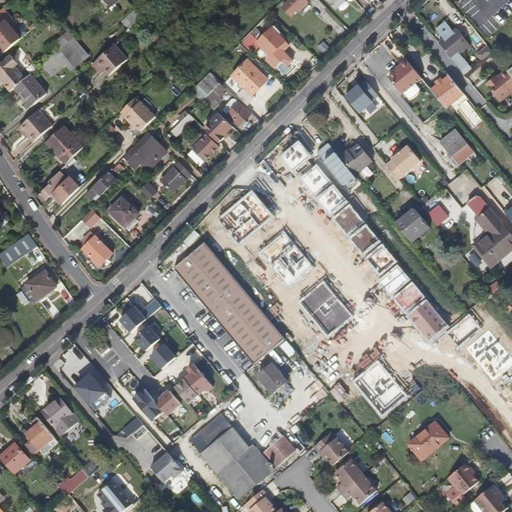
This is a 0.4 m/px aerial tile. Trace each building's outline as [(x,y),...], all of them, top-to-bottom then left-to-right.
[(290,0),(281,10),(290,19),(305,3),(304,2),(305,0),(290,0)] [(325,0),(337,11),(347,0),(325,0)] [(492,24),(498,19),(486,4),(466,20),(478,36),(484,31),(487,34),(495,27),(492,24)] [(146,20),(137,10),(123,22),(132,32),(146,20)] [(21,41),(6,23),(11,18),(5,11),(0,14),(0,44),(6,53),(21,41)] [(40,20),(31,27),(34,30),(43,23),(40,20)] [(274,27),(258,44),(251,37),(244,45),(252,53),(259,45),(271,56),(268,60),(276,68),(277,67),(285,75),(296,63),(284,52),(290,46),(279,36),(281,34),(274,27)] [(453,61),(471,47),(457,30),(439,44),(453,61)] [(53,58),(74,39),(69,33),(47,51),(53,58)] [(491,43),(486,37),(482,39),(487,46),(491,43)] [(89,57),(74,39),(53,58),(48,62),(57,73),(70,62),(75,69),(89,57)] [(117,48),(99,64),(110,77),(128,61),(117,48)] [(406,77),(415,70),(401,53),(394,59),(395,60),(390,64),(382,70),(395,86),(396,85),(400,90),(403,90),(410,85),(410,82),(406,77)] [(27,80),(16,67),(18,65),(12,57),(0,67),(0,81),(1,81),(4,85),(11,93),(16,89),(27,80)] [(248,106),(256,98),(254,96),(269,81),(249,62),(234,77),(245,88),(237,96),(248,106)] [(216,70),(211,75),(217,80),(221,75),(216,70)] [(164,74),(169,79),(172,76),(167,71),(164,74)] [(511,94),(511,76),(510,74),(508,71),(499,79),(498,77),(487,86),(502,103),(511,94)] [(206,99),(221,84),(210,74),(193,92),(203,102),(206,99)] [(48,95),(31,76),(27,80),(16,89),(33,108),(48,95)] [(464,95),(450,78),(433,92),(444,106),(446,109),(464,95)] [(346,96),(361,113),(380,96),(365,79),(346,96)] [(134,90),(136,90),(127,81),(126,82),(125,84),(125,85),(125,86),(126,87),(126,88),(127,89),(128,90),(130,90),(131,91),(133,91),(134,90)] [(224,93),(227,90),(221,84),(206,99),(216,109),(223,102),(223,100),(223,98),(226,95),(224,93)] [(143,132),(158,118),(143,103),(142,103),(137,99),(122,113),(128,118),(127,119),(133,125),(134,123),(138,127),(143,132)] [(225,112),(241,127),(252,115),(236,100),(225,112)] [(468,106),(460,113),(466,119),(473,113),(468,106)] [(182,123),(190,115),(186,111),(178,119),(182,123)] [(217,111),(202,126),(219,143),(226,136),(225,136),(228,132),(233,127),(217,111)] [(34,145),(53,128),(39,112),(21,129),(28,137),(34,145)] [(177,137),(191,123),(194,121),(195,119),(190,115),(182,123),(173,132),(177,137)] [(110,124),(103,131),(109,137),(116,130),(110,124)] [(68,166),(84,150),(65,128),(48,144),(68,166)] [(28,137),(21,129),(19,130),(26,139),(28,137)] [(459,165),(474,152),(456,131),(441,143),(459,165)] [(135,170),(160,145),(149,135),(124,159),(135,170)] [(194,149),(206,138),(202,135),(191,145),(194,149)] [(367,155),(353,137),(343,145),(342,144),(335,150),(351,169),(367,155)] [(189,155),(201,166),(218,150),(206,138),(194,149),(189,155)] [(283,155),(270,142),(264,149),(277,166),(279,164),(277,161),(283,155)] [(149,173),(164,157),(157,150),(161,146),(160,145),(135,170),(136,171),(141,166),(149,173)] [(164,157),(168,154),(161,146),(157,150),(164,157)] [(393,162),(388,167),(399,181),(422,163),(410,148),(404,152),(400,156),(399,155),(392,160),(393,162)] [(306,177),(292,161),(281,170),(294,187),(306,177)] [(184,180),(186,178),(188,179),(191,177),(179,165),(163,181),(175,193),(186,181),(184,180)] [(117,166),(109,174),(112,177),(115,174),(117,177),(123,172),(121,171),(117,166)] [(366,186),(377,177),(371,170),(360,179),(366,186)] [(63,206),(80,190),(70,179),(68,181),(60,174),(42,191),(45,194),(41,198),(47,203),(51,199),(55,202),(58,200),(63,206)] [(101,197),(117,182),(112,177),(109,174),(85,198),(91,203),(98,195),(101,197)] [(310,175),(299,185),(302,190),(314,180),(310,175)] [(320,182),(317,185),(324,193),(328,190),(320,182)] [(159,193),(150,184),(143,191),(152,200),(159,193)] [(508,220),(484,191),(468,204),(492,234),(478,247),(494,266),(511,251),(511,237),(510,235),(511,233),(511,228),(506,222),(508,220)] [(437,196),(423,203),(427,211),(441,204),(437,196)] [(110,212),(127,228),(140,214),(124,198),(110,212)] [(463,355),(339,204),(320,218),(373,282),(388,301),(458,385),(484,364),(471,348),(463,355)] [(429,212),(437,224),(450,216),(442,204),(429,212)] [(92,229),(102,219),(94,210),(83,220),(92,229)] [(413,244),(431,229),(416,210),(397,225),(413,244)] [(440,226),(446,231),(454,222),(448,217),(440,226)] [(85,245),(92,238),(86,232),(79,239),(85,245)] [(0,257),(8,269),(37,247),(29,235),(0,254),(0,257)] [(114,254),(95,235),(92,238),(85,245),(82,248),(101,267),(114,254)] [(287,340),(206,243),(175,269),(255,365),(287,340)] [(476,248),(466,255),(480,275),(490,268),(476,248)] [(33,305),(57,288),(46,272),(22,289),(33,305)] [(388,301),(373,282),(352,299),(368,318),(388,301)] [(133,333),(151,316),(139,303),(120,319),(133,333)] [(164,369),(179,355),(150,324),(135,337),(164,369)] [(104,358),(113,350),(105,341),(96,348),(104,358)] [(306,363),(297,353),(292,357),(300,367),(306,363)] [(208,394),(215,388),(195,365),(189,370),(193,374),(189,377),(188,376),(185,379),(187,380),(200,396),(206,391),(208,394)] [(288,383),(273,365),(259,377),(274,394),(288,383)] [(307,380),(315,374),(308,365),(300,372),(307,380)] [(106,394),(92,376),(77,388),(91,406),(106,394)] [(190,405),(200,396),(187,380),(177,389),(190,405)] [(148,386),(134,398),(155,421),(165,411),(170,416),(183,403),(164,382),(153,392),(148,386)] [(307,387),(303,382),(294,389),(298,394),(307,387)] [(69,430),(80,421),(60,397),(42,412),(56,429),(63,423),(69,430)] [(211,447),(202,454),(240,500),(275,471),(253,445),(250,448),(222,415),(200,434),(211,447)] [(129,436),(144,423),(138,416),(123,429),(129,436)] [(56,437),(40,420),(26,432),(34,442),(31,444),(38,453),(56,437)] [(300,428),(296,423),(290,428),(294,433),(300,428)] [(423,461),(450,439),(436,423),(410,445),(423,461)] [(150,432),(145,426),(134,436),(139,442),(150,432)] [(349,453),(337,438),(336,440),(331,434),(315,447),(320,454),(322,452),(333,466),(349,453)] [(276,469),(296,451),(286,440),(266,458),(276,469)] [(31,460),(16,444),(1,457),(16,474),(31,460)] [(182,469),(168,452),(151,467),(163,481),(171,474),(173,477),(182,469)] [(102,456),(85,471),(91,477),(108,462),(102,456)] [(365,476),(351,460),(336,473),(343,482),(337,487),(343,494),(365,476)] [(480,481),(475,475),(472,470),(473,469),(468,462),(449,478),(463,495),(480,481)] [(68,496),(90,478),(83,470),(71,481),(69,479),(60,487),(68,496)] [(377,491),(365,476),(343,494),(348,500),(354,495),(361,504),(377,491)] [(115,479),(98,493),(108,505),(104,509),(106,511),(123,511),(134,503),(115,479)] [(407,485),(402,479),(399,482),(404,488),(407,485)] [(504,511),(507,509),(502,503),(497,497),(500,495),(493,486),(474,502),(481,511),(504,511)] [(278,511),(267,499),(269,497),(264,490),(248,504),(252,509),(251,511),(252,511),(278,511)] [(391,511),(383,501),(370,511),(391,511)]
